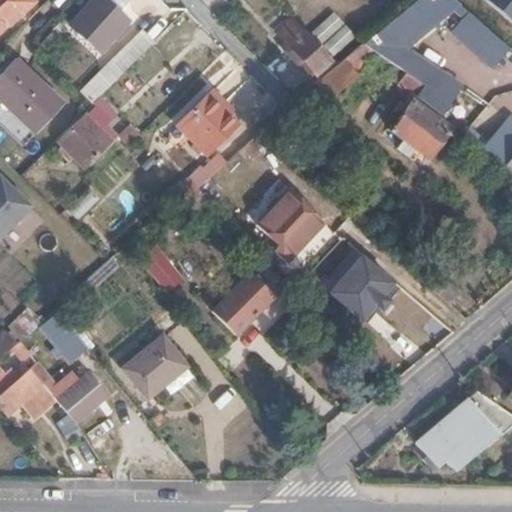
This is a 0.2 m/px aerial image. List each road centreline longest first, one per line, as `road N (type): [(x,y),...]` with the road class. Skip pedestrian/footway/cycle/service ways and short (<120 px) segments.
road 1 (residential): [(275,511),(511,307)]
road 2 (unknown): [(0,167),(88,253)]
